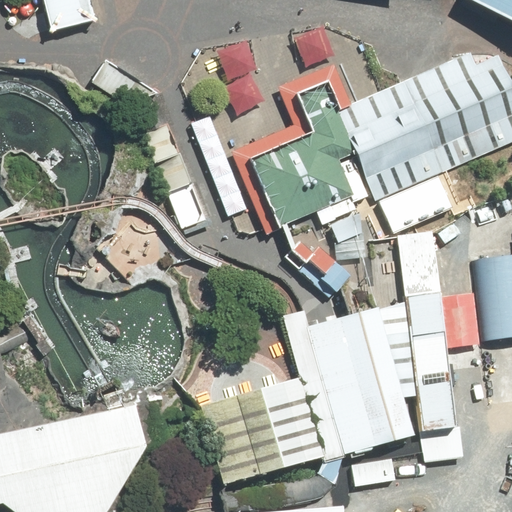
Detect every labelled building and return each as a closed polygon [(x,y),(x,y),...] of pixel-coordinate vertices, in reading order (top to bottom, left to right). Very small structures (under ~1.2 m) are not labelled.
[(43,0),(45,5),(52,34),(99,25),(92,0),(43,0)] [(511,0),(471,0),(511,23),(511,0)] [(381,91),(349,105),(384,185),(390,197),(511,143),(511,87),(498,54),(476,63),(470,51),(401,83),(381,91)] [(384,185),(349,105),(331,66),(278,87),(293,123),(232,152),(267,234),(384,185)] [(162,179),(166,190),(188,182),(165,121),(143,129),(162,179)] [(188,182),(166,190),(180,229),(206,220),(193,181),(188,182)] [(202,406),(228,480),(321,455),(333,452),(341,450),(345,448),(420,431),(457,423),(441,250),(406,256),(410,298),(335,318),(305,326),(297,328),(284,331),(301,375),(202,406)] [(511,252),(471,257),(479,341),(511,338),(511,252)] [(0,503),(3,503),(11,510),(13,511),(102,511),(143,448),(134,401),(116,407),(95,410),(83,414),(57,417),(0,432),(0,503)] [(13,511),(11,510),(9,511),(236,511),(288,505),(315,500),(329,493),(336,481),(340,468),(343,458),(341,450),(333,452),(321,455),(322,463),(316,476),(305,483),(281,488),(207,499),(190,504),(175,511),(13,511)]
